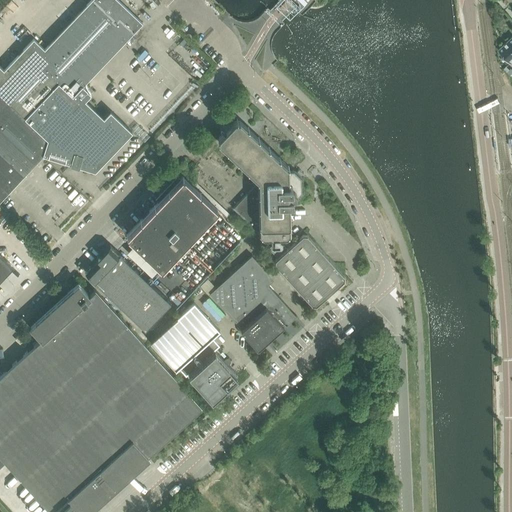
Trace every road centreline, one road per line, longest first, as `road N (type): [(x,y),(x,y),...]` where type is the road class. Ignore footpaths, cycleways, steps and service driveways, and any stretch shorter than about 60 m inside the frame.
road 1 (unclassified): [(508,511),(506,328),(480,103)]
road 2 (unclassified): [(130,511),(391,280)]
road 3 (unclassified): [(0,316),(241,66)]
road 4 (unclassified): [(391,280),(356,191),(241,66)]
road 5 (unclassified): [(408,511),(391,280)]
